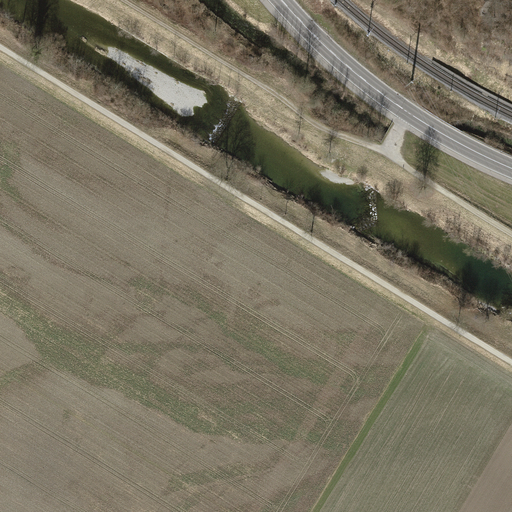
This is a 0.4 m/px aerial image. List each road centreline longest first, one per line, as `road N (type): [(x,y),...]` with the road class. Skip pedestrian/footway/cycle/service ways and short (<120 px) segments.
road 1 (track): [(511,367),(0,51)]
road 2 (track): [(386,151),(329,131),(123,0)]
road 3 (primary): [(511,167),(374,89),(280,0)]
road 4 (track): [(511,232),(386,151)]
